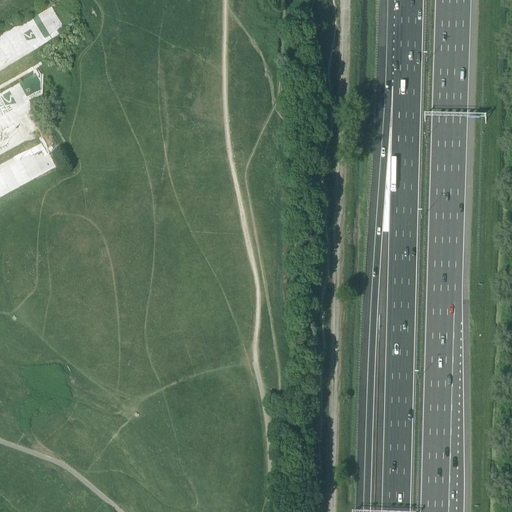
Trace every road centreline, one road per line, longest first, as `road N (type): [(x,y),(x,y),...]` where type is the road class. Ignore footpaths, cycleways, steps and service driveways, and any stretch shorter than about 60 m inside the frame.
road 1 (motorway): [(437,511),(452,0)]
road 2 (motorway): [(406,86),(384,146),(366,511)]
road 3 (motorway): [(406,86),(395,511)]
